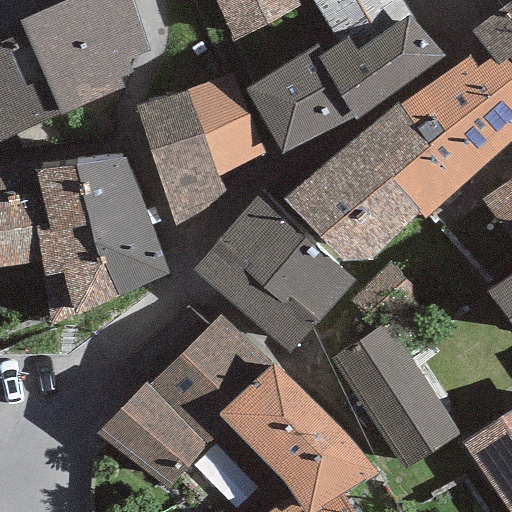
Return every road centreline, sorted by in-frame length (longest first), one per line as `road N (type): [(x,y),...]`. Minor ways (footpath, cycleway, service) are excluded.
road 1 (residential): [(425,0),(461,54),(340,143),(252,193),(180,281)]
road 2 (residential): [(180,281),(127,123),(154,51),(145,0)]
road 3 (residential): [(180,281),(0,451)]
